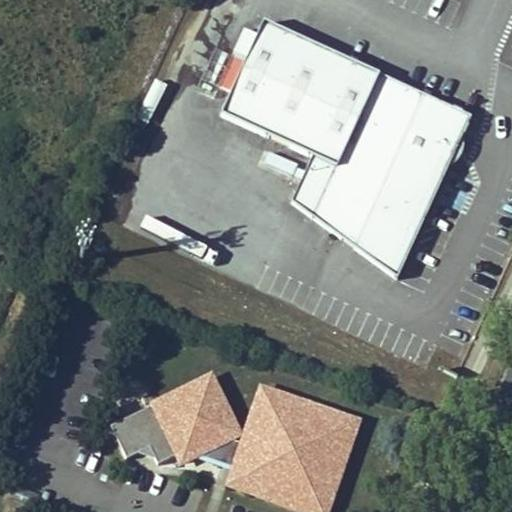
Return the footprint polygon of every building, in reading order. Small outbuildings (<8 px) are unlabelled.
[(396,282),(469,121),(261,27),(218,119),(309,161),(290,205),(396,282)] [(266,155),(263,170),(292,177),(296,163),(266,155)] [(201,465),(217,458),(249,444),(257,440),(231,380),(174,406),(201,465)] [(264,450),(256,473),(251,484),(272,492),(270,496),(313,511),(320,511),(321,510),(326,511),(343,511),(352,491),(357,493),(370,456),(364,454),(373,428),(352,420),(354,415),(306,398),(304,404),(284,396),(264,450)] [(256,473),(264,450),(249,444),(217,458),(256,473)]
